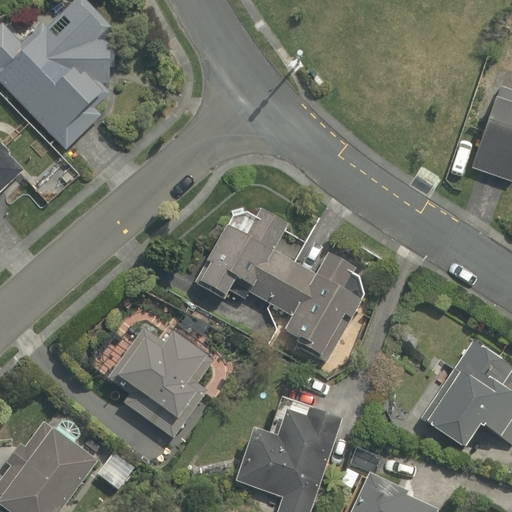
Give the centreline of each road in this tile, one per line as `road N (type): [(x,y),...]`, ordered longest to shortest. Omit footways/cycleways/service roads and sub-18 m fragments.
road 1 (residential): [(0,322),(263,104)]
road 2 (residential): [(263,104),(385,203),(511,284)]
road 3 (residential): [(195,0),(263,104)]
